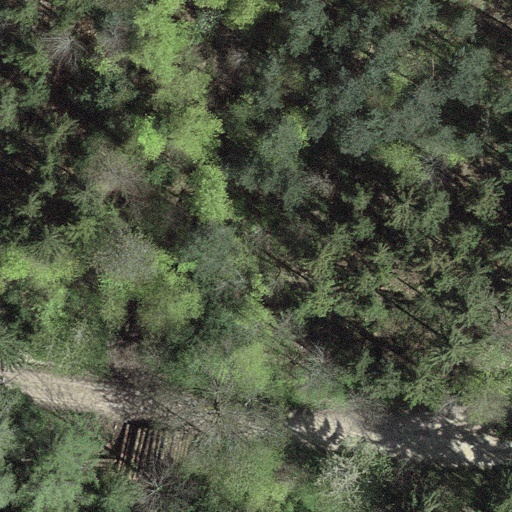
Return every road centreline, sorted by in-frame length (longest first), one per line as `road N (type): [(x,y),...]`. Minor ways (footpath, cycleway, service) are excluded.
road 1 (track): [(0,386),(398,448),(511,454)]
road 2 (track): [(398,448),(511,407)]
